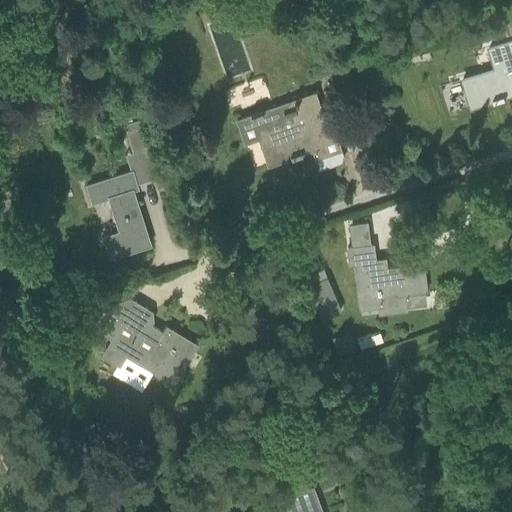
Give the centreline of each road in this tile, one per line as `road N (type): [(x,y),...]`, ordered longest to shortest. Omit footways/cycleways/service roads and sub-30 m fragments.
road 1 (track): [(511,153),(199,251)]
road 2 (track): [(418,511),(358,370),(511,310)]
